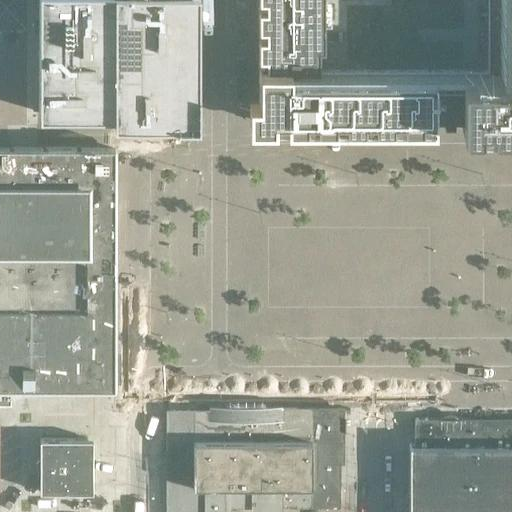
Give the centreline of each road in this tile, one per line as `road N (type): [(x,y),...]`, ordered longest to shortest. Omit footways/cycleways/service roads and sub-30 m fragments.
road 1 (unknown): [(371,372),(146,378),(139,511)]
road 2 (unknown): [(371,372),(511,373)]
